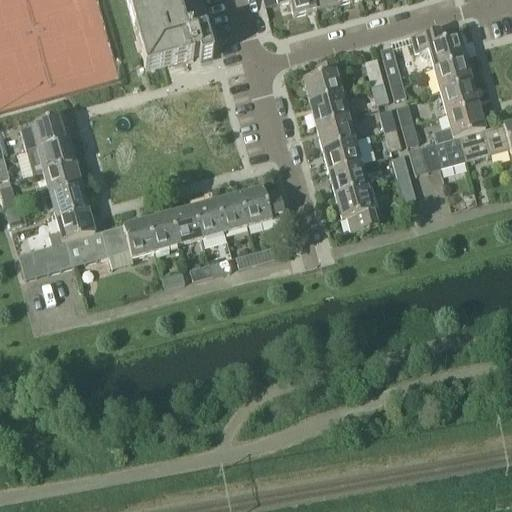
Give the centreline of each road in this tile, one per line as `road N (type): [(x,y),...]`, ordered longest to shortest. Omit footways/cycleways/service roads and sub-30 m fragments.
road 1 (residential): [(258,64),(483,2)]
road 2 (residential): [(312,260),(258,64)]
